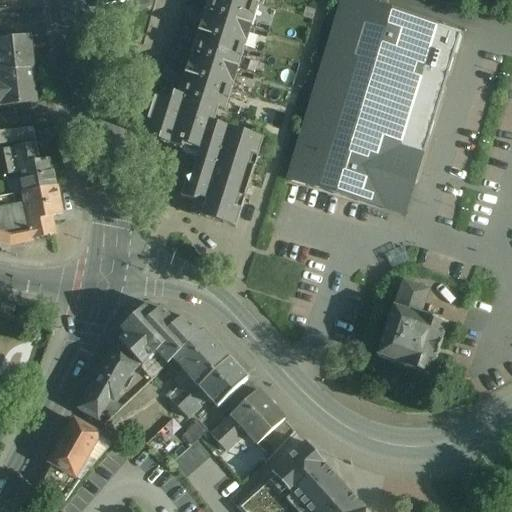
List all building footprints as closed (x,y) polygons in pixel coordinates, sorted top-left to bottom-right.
[(258,7),(235,0),(208,0),(207,5),(204,14),(251,28),(258,7)] [(383,9),(365,4),(366,0),(342,0),(338,16),(337,18),(338,18),(332,36),(331,38),(326,57),(325,57),(325,59),(320,77),(319,77),(319,79),(313,98),(312,100),(313,100),(307,118),(306,120),(307,120),(301,139),(300,139),(300,141),(295,159),(294,159),(294,161),(289,180),(288,180),(287,182),(289,182),(307,187),(307,188),(309,188),(332,194),(332,195),(334,195),(356,202),(358,203),(358,202),(381,209),(383,210),(384,208),(388,209),(391,198),(387,196),(389,189),(390,189),(390,187),(396,168),(396,169),(397,167),(396,167),(402,148),(403,146),(402,146),(403,143),(422,149),(440,88),(421,83),(427,66),(428,64),(427,64),(433,45),(434,44),(433,43),(438,27),(439,27),(439,25),(438,25),(437,25),(424,21),(423,20),(422,21),(405,15),(403,14),(403,15),(385,10),(385,9),(384,9),(383,9)] [(204,14),(183,7),(180,19),(201,26),(204,14)] [(251,28),(204,14),(201,26),(198,35),(245,49),(251,28)] [(198,35),(177,28),(173,40),(194,47),(198,35)] [(245,49),(198,35),(194,47),(191,56),(238,70),(245,49)] [(29,37),(0,39),(0,72),(33,70),(29,37)] [(191,56),(170,49),(167,61),(187,68),(191,56)] [(238,70),(191,56),(187,68),(185,77),(232,91),(238,70)] [(33,70),(0,72),(0,105),(2,105),(2,106),(36,103),(33,70)] [(185,77),(164,70),(160,83),(181,89),(185,77)] [(232,91),(185,77),(181,89),(178,97),(178,98),(218,110),(218,111),(225,113),(232,91)] [(263,141),(214,126),(218,111),(218,110),(178,98),(178,97),(174,96),(172,102),(155,97),(144,132),(161,137),(159,143),(182,151),(182,152),(185,158),(197,162),(191,179),(186,182),(181,199),(194,203),(190,216),(235,230),(263,141)] [(33,129),(0,132),(0,145),(35,141),(33,129)] [(39,162),(36,144),(15,148),(15,149),(3,151),(8,175),(20,173),(24,194),(56,187),(51,160),(39,162)] [(56,187),(24,194),(29,220),(33,239),(54,235),(51,217),(62,215),(56,187)] [(29,220),(11,224),(10,218),(7,218),(4,218),(6,207),(0,205),(0,240),(11,244),(33,239),(29,220)] [(403,248),(386,256),(394,275),(412,267),(403,248)] [(403,283),(394,309),(393,308),(377,358),(403,367),(403,368),(429,377),(435,359),(436,359),(441,344),(441,343),(446,326),(420,317),(429,292),(403,283)] [(153,317),(145,308),(144,309),(145,310),(137,317),(136,317),(135,317),(136,318),(130,323),(129,323),(129,324),(121,332),(120,331),(120,332),(125,337),(118,343),(121,346),(140,366),(142,368),(156,355),(167,367),(173,362),(172,361),(200,335),(183,318),(176,326),(161,310),(153,317)] [(200,335),(172,361),(173,362),(181,370),(177,373),(180,377),(175,382),(180,386),(168,398),(178,409),(229,361),(203,332),(200,335)] [(121,346),(107,361),(100,374),(90,390),(91,390),(79,412),(98,422),(110,401),(114,403),(128,378),(140,366),(121,346)] [(248,381),(229,361),(178,409),(189,420),(201,408),(197,405),(206,397),(218,410),(248,381)] [(285,420),(258,392),(211,436),(226,453),(246,434),(257,446),(285,420)] [(74,422),(49,464),(51,466),(75,479),(85,462),(100,437),(74,422)] [(198,422),(182,437),(191,447),(207,431),(198,422)] [(100,437),(85,462),(92,465),(111,443),(100,437)] [(365,511),(304,445),(230,511),(365,511)] [(75,479),(51,466),(41,483),(64,505),(80,482),(75,479)]
